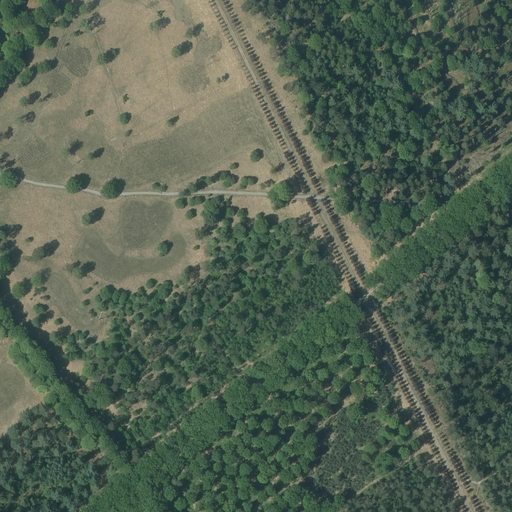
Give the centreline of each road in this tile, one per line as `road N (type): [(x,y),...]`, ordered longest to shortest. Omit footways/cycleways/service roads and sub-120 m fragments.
road 1 (track): [(469,511),(216,0)]
road 2 (track): [(101,511),(511,175)]
road 3 (track): [(0,326),(149,511)]
